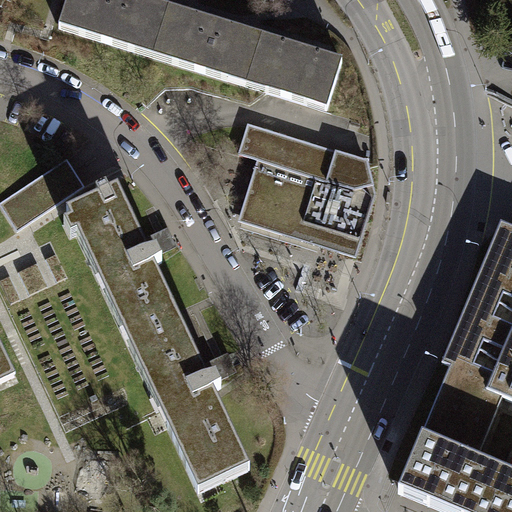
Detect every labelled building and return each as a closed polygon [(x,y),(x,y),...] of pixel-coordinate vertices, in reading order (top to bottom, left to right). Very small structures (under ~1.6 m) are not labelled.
[(135,46),(154,52),(167,10),(134,0),(65,0),(59,23),(79,28),(76,36),(133,53),(135,46)] [(229,75),(248,81),(261,38),(219,26),(218,29),(207,25),(208,22),(167,10),(154,52),(173,57),(171,65),(227,82),(229,75)] [(297,49),(261,38),(248,81),(267,87),(265,94),(306,106),(308,99),(327,105),(340,62),(304,52),(303,55),(295,53),(297,49)] [(247,127),(238,154),(257,159),(238,219),(352,254),(372,191),(365,160),(247,127)] [(67,163),(2,205),(19,232),(84,191),(67,163)] [(129,332),(135,345),(179,324),(166,296),(159,299),(146,270),(162,263),(156,250),(140,257),(126,228),(132,225),(116,190),(107,194),(105,190),(95,195),(97,200),(66,215),(89,266),(96,262),(111,294),(105,297),(122,335),(129,332)] [(442,368),(450,371),(511,396),(511,229),(501,225),(442,368)] [(55,259),(46,263),(57,285),(66,281),(55,259)] [(37,267),(19,276),(30,299),(49,290),(37,267)] [(10,280),(1,284),(12,307),(20,303),(10,280)] [(192,351),(179,324),(135,345),(141,358),(135,361),(152,397),(157,395),(172,426),(166,429),(194,489),(244,465),(225,425),(221,427),(207,396),(220,389),(214,377),(200,384),(186,354),(192,351)] [(0,381),(15,374),(0,342),(0,381)] [(511,511),(511,396),(450,371),(399,496),(438,511),(511,511)]
